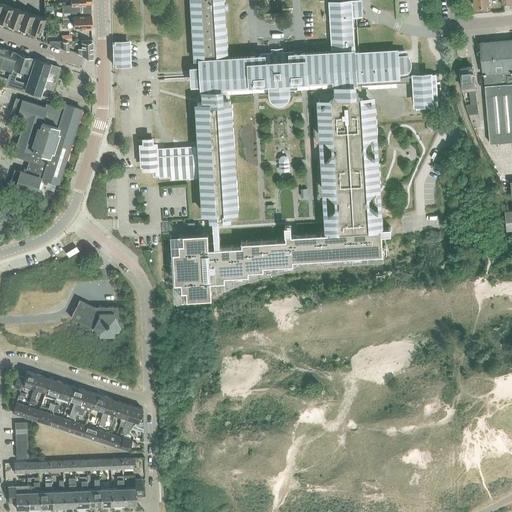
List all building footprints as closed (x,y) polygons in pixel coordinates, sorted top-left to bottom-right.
[(325,231),(325,236),(326,257),(383,254),(382,234),(391,233),(391,227),(381,227),(381,217),(368,206),(365,206),(364,196),(368,196),(379,184),(378,163),(363,150),(362,145),(376,130),(374,110),(362,98),(358,99),(358,93),(355,93),(355,85),(415,81),(416,103),(426,102),(426,106),(435,105),(433,74),(406,76),(405,71),(408,71),(409,70),(410,67),(410,64),(410,61),(409,58),(408,56),(407,55),(404,55),(403,50),(353,54),(350,15),(357,15),(356,2),(346,3),(346,2),(344,2),(344,3),(331,3),(334,49),(283,51),(283,47),(271,48),(271,52),(260,52),(260,53),(226,55),(224,10),(226,10),(226,4),(223,4),(223,0),(191,0),(196,60),(202,60),(202,66),(203,69),(203,81),(204,102),(197,103),(200,150),(196,150),(196,148),(156,150),(155,144),(152,145),(151,142),(146,143),(146,145),(142,145),(142,152),(139,152),(139,157),(143,156),(143,163),(145,163),(145,166),(154,166),(154,173),(160,173),(160,174),(173,173),(173,177),(197,175),(197,174),(201,173),(204,213),(211,213),(212,219),(230,218),(229,212),(237,211),(230,101),(223,101),(222,95),(268,92),(269,95),(270,97),(271,99),(272,101),(276,103),(277,103),(279,103),(281,103),(283,103),(286,101),(287,100),(289,97),(290,95),(290,94),(293,93),(293,90),(336,88),(337,94),(320,113),(321,133),(333,144),(337,144),(338,154),(334,154),(323,167),(324,187),(339,200),(339,205),(326,220),(327,231),(325,231)] [(0,4),(0,22),(6,24),(11,7),(0,3),(0,4)] [(90,3),(69,4),(62,4),(63,21),(73,21),(73,27),(91,26),(90,3)] [(6,24),(17,28),(22,11),(11,7),(6,24)] [(17,28),(28,31),(33,14),(22,11),(17,28)] [(33,14),(28,31),(40,35),(45,18),(33,14)] [(511,180),(510,181),(511,189),(511,201),(511,39),(480,42),(483,74),(484,74),(489,142),(511,139),(511,180)] [(81,40),(81,42),(81,48),(78,49),(78,53),(92,58),(92,42),(90,42),(90,40),(81,40)] [(68,44),(68,41),(61,41),(49,41),(49,44),(68,50),(68,44)] [(128,42),(112,43),(112,64),(123,64),(128,64),(128,59),(128,42)] [(5,49),(0,64),(0,66),(8,69),(7,71),(9,72),(16,52),(5,49)] [(34,58),(18,53),(11,74),(9,74),(7,79),(5,85),(11,87),(14,79),(17,70),(29,74),(34,58)] [(25,90),(40,95),(43,87),(52,89),(60,66),(51,63),(34,58),(29,74),(26,83),(24,90),(25,90)] [(472,66),(460,68),(463,89),(469,88),(469,94),(470,104),(465,104),(466,107),(468,114),(478,113),(477,103),(477,101),(475,88),(473,72),(473,70),(472,66)] [(14,79),(11,87),(24,92),(25,90),(24,90),(26,83),(14,79)] [(13,170),(9,185),(14,186),(14,188),(27,192),(25,197),(31,199),(33,194),(34,194),(40,177),(58,183),(81,109),(65,103),(63,109),(45,103),(44,107),(15,97),(11,112),(24,117),(15,146),(10,145),(7,154),(16,156),(28,160),(25,172),(19,170),(19,171),(13,170)] [(280,158),(279,160),(280,170),(288,170),(288,160),(287,158),(285,156),(283,156),(281,157),(280,158)] [(12,197),(16,209),(24,207),(20,194),(12,197)] [(0,224),(12,221),(10,216),(7,206),(0,208),(0,224)] [(326,257),(325,236),(292,239),(291,239),(291,243),(246,245),(247,249),(209,252),(208,232),(179,234),(180,251),(173,252),(175,283),(182,283),(183,300),(212,298),(211,281),(225,280),(225,276),(249,274),(249,270),(264,269),(264,265),(293,263),(293,259),(326,257)] [(76,246),(66,252),(68,256),(78,250),(76,246)] [(71,317),(72,318),(98,331),(98,335),(114,335),(114,330),(123,325),(118,314),(117,306),(94,307),(79,300),(71,317)] [(22,383),(33,387),(37,374),(26,370),(24,377),(17,375),(13,388),(20,390),(22,383)] [(38,389),(45,391),(49,378),(37,374),(33,387),(30,397),(35,398),(38,389)] [(45,391),(56,395),(61,382),(49,378),(45,391)] [(56,395),(68,399),(72,386),(61,382),(56,395)] [(76,414),(76,413),(84,390),(72,386),(68,399),(74,401),(71,410),(73,410),(71,416),(75,418),(76,414)] [(90,411),(91,406),(95,393),(84,390),(76,413),(82,415),(84,409),(90,411)] [(91,406),(103,410),(107,397),(95,393),(91,406)] [(107,412),(114,414),(119,401),(107,397),(103,410),(99,420),(104,422),(107,412)] [(119,425),(123,427),(130,405),(119,401),(114,414),(121,416),(120,420),(121,420),(119,425)] [(12,412),(24,416),(27,405),(16,402),(12,412)] [(27,405),(24,416),(35,419),(38,409),(27,405)] [(130,405),(123,427),(121,433),(125,434),(128,428),(130,429),(132,427),(133,428),(135,429),(136,430),(138,431),(140,431),(142,431),(142,422),(138,420),(142,409),(130,405)] [(37,420),(47,423),(50,413),(40,410),(37,420)] [(50,413),(47,423),(58,427),(61,417),(50,413)] [(60,428),(70,431),(73,421),(63,418),(60,428)] [(73,421),(70,431),(81,434),(84,424),(73,421)] [(83,436),(93,439),(97,429),(87,425),(83,436)] [(97,429),(93,439),(104,442),(107,432),(97,429)] [(106,443),(117,447),(120,436),(109,433),(106,443)] [(120,436),(117,447),(128,450),(132,440),(120,436)] [(122,468),(122,457),(111,458),(112,468),(122,468)] [(134,457),(122,457),(122,468),(135,467),(134,457)] [(98,468),(98,458),(87,459),(88,469),(98,468)] [(109,458),(98,458),(98,468),(109,468),(109,458)] [(74,469),(74,459),(63,460),(63,470),(74,469)] [(85,459),(74,459),(74,469),(85,469),(85,459)] [(50,470),(50,460),(39,461),(40,471),(50,470)] [(60,460),(50,460),(50,470),(61,470),(60,460)] [(26,471),(26,461),(13,462),(13,472),(26,471)] [(36,461),(26,461),(26,471),(37,471),(36,461)] [(117,487),(111,488),(111,504),(123,504),(123,487),(122,475),(116,475),(117,487)] [(33,484),(27,485),(27,491),(27,499),(27,507),(39,507),(39,490),(38,476),(33,477),(34,481),(33,481),(33,484)] [(81,489),(75,489),(75,505),(87,505),(87,488),(86,483),(86,478),(86,476),(80,476),(81,489)] [(68,489),(63,489),(63,506),(75,505),(75,489),(74,477),(68,477),(68,489)] [(94,488),(87,488),(87,505),(99,504),(99,488),(98,478),(93,478),(94,488)] [(135,487),(123,487),(123,504),(136,503),(135,496),(142,496),(142,478),(134,479),(135,487)] [(59,489),(51,490),(51,506),(63,506),(63,489),(62,479),(58,479),(59,489)] [(45,490),(39,490),(39,507),(51,506),(51,490),(50,481),(44,481),(45,490)] [(27,491),(27,485),(7,485),(8,501),(15,501),(15,508),(27,507),(27,499),(27,491)] [(111,488),(99,488),(99,504),(111,504),(111,488)]
